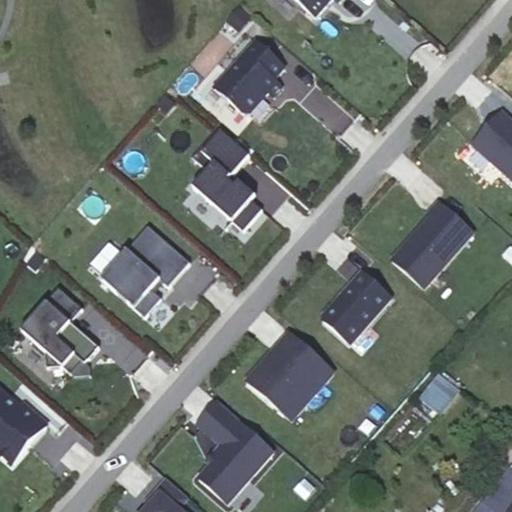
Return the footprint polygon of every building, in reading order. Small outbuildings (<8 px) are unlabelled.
[(347,0),(294,0),(319,21),(335,1),(342,6),(347,0)] [(286,71),(257,44),(239,62),(229,74),(216,90),(248,121),(270,96),(273,99),(283,88),(277,82),(286,71)] [(511,119),(501,109),(472,141),(511,175),(511,119)] [(250,158),(219,130),(194,159),(210,174),(196,191),(245,235),(265,213),(231,184),(250,158)] [(478,235),(439,201),(395,258),(431,289),(478,235)] [(192,265),(149,230),(103,282),(147,321),(164,303),(154,293),(163,283),(171,290),(192,265)] [(398,300),(364,267),(322,316),(356,349),(398,300)] [(74,328),(82,315),(61,292),(22,337),(44,355),(45,377),(60,371),(80,386),(91,371),(99,349),(74,328)] [(506,343),(486,324),(464,347),(484,367),(506,343)] [(340,375),(292,330),(246,379),(296,423),(340,375)] [(442,418),(461,392),(439,376),(419,400),(442,418)] [(0,391),(0,455),(13,467),(47,429),(0,391)] [(219,402),(196,424),(220,449),(199,480),(232,509),(276,457),(219,402)] [(490,495),(511,511),(511,510),(511,478),(506,474),(490,495)] [(190,500),(168,482),(148,505),(154,511),(180,511),(190,500)] [(511,511),(511,510),(511,511),(510,511),(504,511),(487,498),(476,511),(511,511)]
